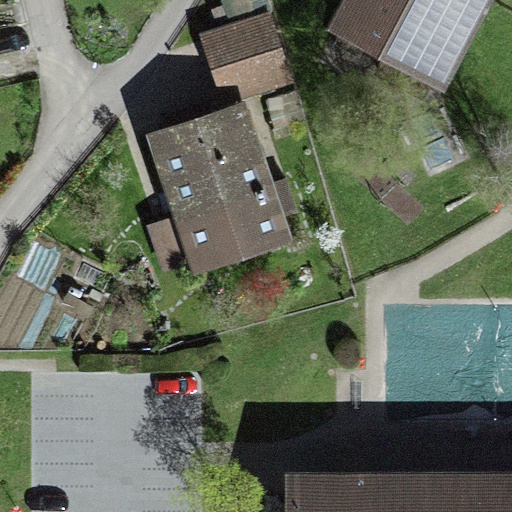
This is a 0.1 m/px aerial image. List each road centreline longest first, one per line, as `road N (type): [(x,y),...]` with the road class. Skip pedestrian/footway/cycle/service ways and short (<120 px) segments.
road 1 (residential): [(81,114),(168,0)]
road 2 (residential): [(0,232),(81,114)]
